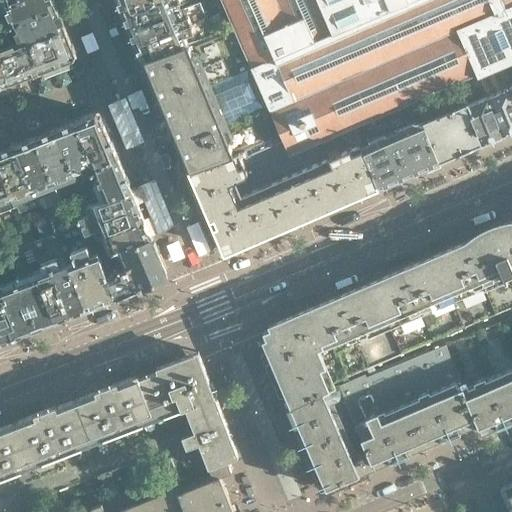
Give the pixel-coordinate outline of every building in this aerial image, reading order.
[(56,7),(53,0),(13,0),(0,5),(9,26),(56,7)] [(118,0),(123,12),(151,0),(118,0)] [(151,0),(123,12),(130,27),(174,9),(171,1),(174,0),(151,0)] [(511,0),(224,0),(233,22),(252,70),(253,69),(268,106),(267,106),(281,140),(288,156),(320,142),(352,128),(367,122),(398,109),(414,102),(456,84),(476,75),(477,77),(478,77),(499,68),(511,62),(511,0)] [(174,9),(130,27),(136,43),(189,22),(189,21),(201,16),(195,1),(174,9)] [(65,27),(56,7),(9,26),(15,42),(17,47),(65,27)] [(189,22),(136,43),(142,59),(187,41),(210,31),(204,15),(201,16),(189,21),(189,22)] [(187,41),(142,59),(167,118),(173,133),(189,172),(192,171),(214,162),(236,153),(241,151),(241,150),(274,136),(263,108),(222,125),(218,114),(211,99),(207,89),(249,72),(248,71),(252,70),(233,22),(224,26),(210,31),(187,41)] [(72,58),(75,51),(65,27),(17,47),(15,42),(0,47),(0,57),(10,82),(72,58)] [(0,85),(10,82),(0,57),(0,85)] [(499,68),(478,77),(503,134),(511,130),(511,96),(508,87),(499,68)] [(476,75),(456,84),(481,143),(503,134),(478,77),(477,77),(476,75)] [(456,84),(414,102),(439,161),(481,143),(456,84)] [(414,102),(398,109),(424,168),(439,161),(414,102)] [(398,109),(367,122),(373,135),(392,181),(424,168),(398,109)] [(118,156),(101,116),(94,113),(76,120),(92,161),(89,162),(92,170),(101,166),(100,164),(118,156)] [(92,161),(76,120),(56,128),(72,169),(89,162),(92,161)] [(72,169),(56,128),(36,136),(53,181),(74,173),(72,169)] [(352,128),(320,142),(343,199),(344,202),(377,188),(376,185),(360,148),(352,128)] [(360,148),(376,185),(377,188),(392,181),(373,135),(366,138),(369,144),(360,148)] [(53,181),(36,136),(16,144),(33,189),(53,181)] [(281,140),(260,150),(289,222),(290,225),(312,216),(311,213),(288,156),(281,140)] [(320,142),(288,156),(311,213),(312,216),(344,202),(343,199),(320,142)] [(33,189),(16,144),(0,150),(0,164),(13,197),(33,189)] [(241,151),(236,153),(267,232),(268,234),(289,225),(290,225),(289,222),(260,150),(246,155),(244,151),(241,151)] [(236,153),(214,162),(246,241),(247,244),(255,240),(268,234),(267,232),(236,153)] [(131,189),(118,156),(100,164),(101,166),(92,170),(104,198),(131,189)] [(192,171),(189,172),(224,253),(247,244),(246,241),(214,162),(192,171)] [(0,201),(13,197),(0,164),(0,201)] [(57,232),(83,223),(138,204),(131,189),(104,198),(65,212),(51,217),(54,222),(57,232)] [(65,212),(62,204),(42,212),(45,219),(51,217),(65,212)] [(105,233),(144,218),(138,204),(83,223),(87,233),(98,229),(101,235),(105,233)] [(119,268),(112,251),(151,236),(144,218),(105,233),(101,235),(87,241),(84,235),(62,243),(86,308),(116,297),(107,273),(119,268)] [(511,305),(511,219),(443,248),(448,259),(475,322),(511,305)] [(86,308),(62,243),(58,233),(31,243),(0,254),(0,279),(20,333),(72,314),(72,313),(86,308)] [(166,272),(151,236),(112,251),(119,268),(132,263),(141,287),(163,278),(166,272)] [(475,322),(448,259),(443,248),(424,257),(429,268),(455,330),(475,322)] [(455,330),(429,268),(424,257),(405,265),(410,276),(436,338),(455,330)] [(141,287),(132,263),(119,268),(107,273),(116,297),(141,287)] [(436,338),(410,276),(405,265),(386,273),(390,284),(417,346),(436,338)] [(417,346),(390,284),(386,273),(366,281),(371,292),(398,355),(417,346)] [(20,333),(0,279),(0,323),(6,339),(20,333)] [(398,355),(371,292),(366,281),(347,289),(352,300),(379,363),(398,355)] [(379,363),(352,300),(347,289),(268,323),(270,327),(263,330),(266,337),(262,339),(279,379),(324,360),(333,382),(363,369),(379,363)] [(481,432),(511,418),(511,366),(486,378),(485,375),(473,380),(475,383),(463,387),(445,344),(366,376),(365,373),(335,386),(333,382),(324,360),(279,379),(291,405),(288,406),(297,427),(299,426),(326,488),(477,423),(481,432)] [(238,455),(198,350),(156,367),(157,370),(146,374),(151,387),(174,446),(167,448),(179,479),(227,459),(238,455)] [(174,446),(151,387),(146,374),(139,377),(138,374),(117,382),(122,394),(146,456),(167,448),(174,446)] [(146,456),(122,394),(117,382),(77,397),(82,410),(105,472),(146,456)] [(105,472),(82,410),(77,397),(56,405),(61,418),(85,480),(105,472)] [(85,480),(61,418),(56,405),(36,413),(41,426),(65,488),(85,480)] [(65,488),(41,426),(36,413),(16,421),(21,434),(45,495),(65,488)] [(0,511),(45,495),(21,434),(16,421),(0,426),(0,511)] [(234,511),(220,475),(232,470),(227,459),(179,479),(138,495),(135,489),(131,486),(103,498),(102,502),(92,506),(93,511),(33,511),(32,509),(23,511),(234,511)] [(511,482),(503,486),(511,508),(511,507),(511,482)]
